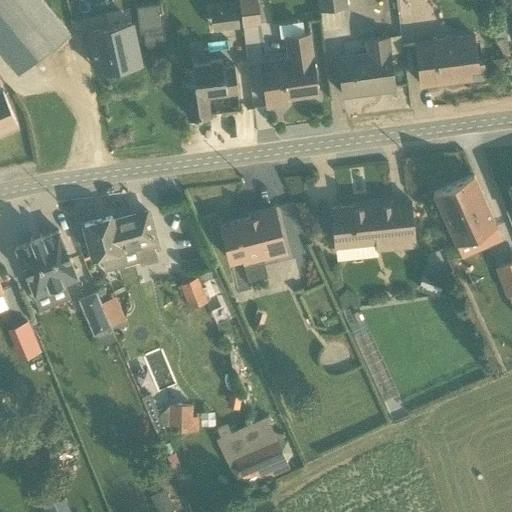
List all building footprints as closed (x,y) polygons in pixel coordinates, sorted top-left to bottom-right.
[(31,0),(0,0),(0,52),(12,68),(57,32),(31,0)] [(240,0),(242,23),(261,23),(259,0),(240,0)] [(321,0),(323,13),(353,9),(351,0),(321,0)] [(210,5),(213,30),(241,27),(238,1),(210,5)] [(130,20),(88,26),(95,75),(137,69),(130,20)] [(330,62),(333,87),(392,81),(387,30),(364,32),(366,58),(330,62)] [(311,93),(309,33),(284,34),(285,63),(258,64),(259,95),(311,93)] [(412,44),(417,82),(478,75),(474,36),(412,44)] [(212,97),(242,95),(240,66),(188,70),(192,121),(213,119),(212,97)] [(0,133),(18,125),(0,83),(0,133)] [(432,193),(455,245),(495,227),(472,175),(432,193)] [(413,247),(408,201),(330,209),(336,261),(376,257),(376,251),(413,247)] [(273,208),(256,212),(257,217),(220,226),(229,263),(242,261),(247,281),(265,276),(262,263),(274,260),(274,257),(284,255),(273,208)] [(111,217),(83,225),(92,259),(100,257),(104,271),(139,262),(140,265),(156,261),(154,251),(157,250),(146,212),(112,221),(111,217)] [(57,231),(14,249),(33,296),(77,279),(57,231)] [(419,289),(441,295),(447,272),(425,266),(419,289)] [(184,283),(193,306),(207,300),(198,278),(184,283)] [(101,347),(115,341),(110,328),(111,328),(95,291),(77,300),(92,335),(95,334),(101,347)] [(125,322),(114,297),(101,303),(111,328),(125,322)] [(490,317),(478,322),(488,344),(497,340),(496,337),(498,336),(490,317)] [(500,350),(492,354),(502,374),(510,371),(500,350)] [(150,394),(142,397),(154,427),(198,431),(198,416),(193,415),(193,403),(171,402),(157,414),(150,394)] [(218,437),(214,439),(225,463),(231,461),(231,468),(231,473),(233,475),(239,481),(246,479),(248,486),(288,468),(286,460),(292,451),(286,435),(273,432),(265,416),(230,432),(226,423),(214,429),(218,437)] [(0,419),(0,450),(10,446),(6,435),(6,434),(0,419)] [(28,476),(54,469),(49,453),(35,457),(30,443),(18,446),(28,476)] [(70,511),(63,498),(41,509),(42,511),(70,511)]
